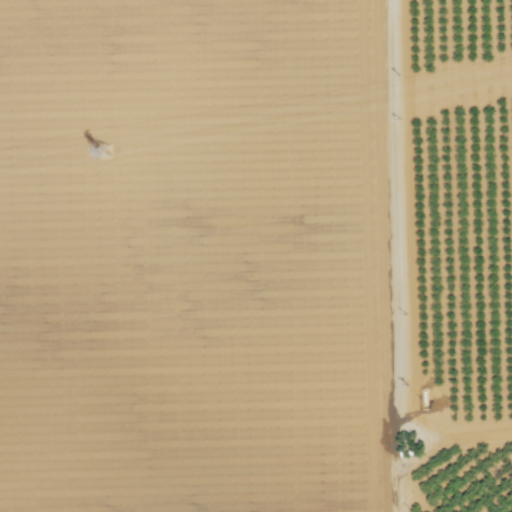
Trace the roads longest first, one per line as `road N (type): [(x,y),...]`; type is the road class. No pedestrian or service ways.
road 1 (track): [(389,0),(399,511)]
road 2 (track): [(393,242),(0,239)]
road 3 (track): [(511,430),(467,431),(395,479)]
